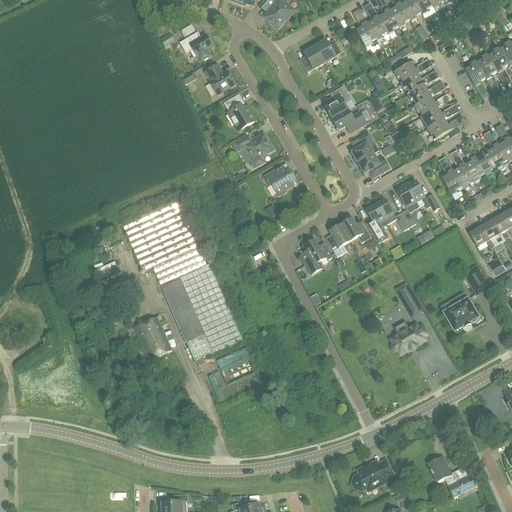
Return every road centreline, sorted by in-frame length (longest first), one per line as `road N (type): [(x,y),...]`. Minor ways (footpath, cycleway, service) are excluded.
road 1 (tertiary): [(11,426),(202,470),(282,465),(374,435)]
road 2 (residential): [(374,435),(282,251),(327,213)]
road 3 (residential): [(327,213),(232,53),(238,24)]
road 4 (residential): [(358,196),(272,50)]
road 5 (tertiary): [(374,435),(511,363)]
road 6 (residential): [(358,196),(476,128)]
